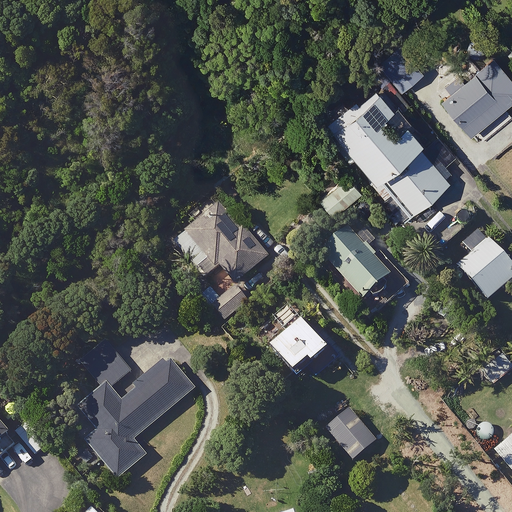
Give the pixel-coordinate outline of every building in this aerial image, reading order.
[(421,73),(399,45),(377,62),(399,90),(421,73)] [(511,98),(511,83),(491,59),(442,101),(470,134),(511,98)] [(375,180),(417,145),(422,141),(406,121),(410,118),(398,102),(392,107),(373,83),(326,123),(337,136),(329,143),(346,163),(355,156),(375,180)] [(436,135),(420,148),(439,171),(455,157),(436,135)] [(439,171),(420,148),(417,145),(375,180),(372,183),(381,195),(388,190),(408,215),(448,182),(439,171)] [(236,230),(215,203),(168,240),(200,280),(217,266),(233,286),(265,259),(240,227),(236,230)] [(371,317),(408,285),(361,231),(353,238),(345,229),(317,254),(371,317)] [(511,280),(511,269),(477,230),(461,244),(470,254),(454,268),(486,304),(511,280)] [(335,362),(299,321),(268,347),(296,380),(307,370),(315,379),(335,362)] [(100,341),(77,360),(100,387),(104,383),(108,388),(127,374),(100,341)] [(506,373),(497,362),(481,376),(491,387),(506,373)] [(131,443),(191,392),(168,365),(164,368),(161,364),(133,388),(136,391),(120,405),(104,387),(78,409),(97,431),(84,442),(115,480),(143,456),(131,443)] [(374,441),(348,411),(325,430),(351,461),(374,441)] [(511,434),(511,435),(496,449),(510,465),(505,469),(511,476),(511,434)] [(314,461),(300,472),(309,485),(324,475),(314,461)]
